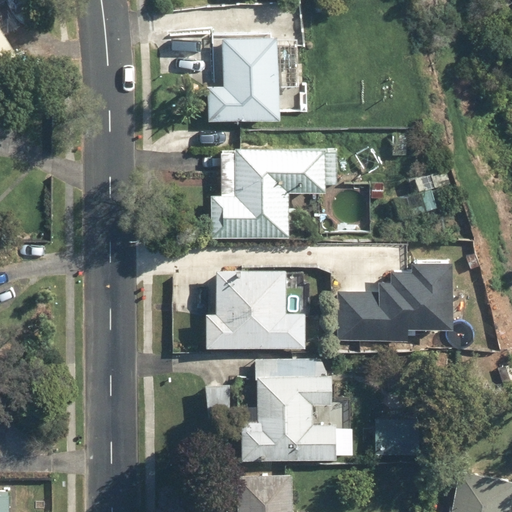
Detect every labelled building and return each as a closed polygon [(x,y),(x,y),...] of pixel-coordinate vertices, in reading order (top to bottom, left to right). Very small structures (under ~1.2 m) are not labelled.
[(0,0),(0,61),(18,50),(7,32),(21,24),(5,0),(0,0)] [(212,31),(212,118),(278,118),(278,30),(212,31)] [(16,115),(0,112),(0,132),(13,134),(16,115)] [(376,140),(355,143),(358,171),(379,168),(376,140)] [(235,150),(221,150),(220,193),(211,193),(210,234),(288,236),(290,188),(325,188),(326,145),(235,142),(235,150)] [(374,276),(374,287),(337,287),(337,337),(405,337),(405,323),(450,323),(450,252),(412,252),(412,264),(388,264),(388,276),(374,276)] [(305,308),(285,308),(286,266),(218,265),(217,307),(205,307),(205,343),(305,345),(305,308)] [(335,420),(312,420),(312,400),(331,401),(332,371),(316,371),(316,355),(256,355),(255,419),(241,419),(241,455),(335,456),(335,420)] [(419,415),(374,413),(373,449),(417,451),(419,415)] [(506,511),(511,483),(511,474),(460,463),(450,511),(506,511)] [(293,511),(294,470),(253,470),(253,498),(235,498),(235,511),(293,511)] [(0,511),(7,511),(8,494),(0,493),(0,511)]
